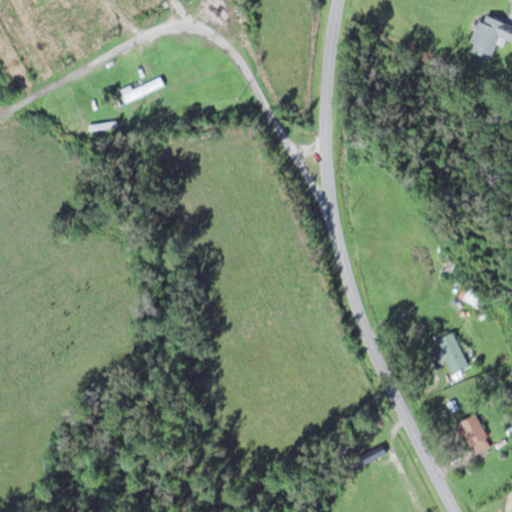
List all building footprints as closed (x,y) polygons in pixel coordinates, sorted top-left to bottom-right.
[(29,0),(0,0),(0,3),(38,77),(63,65),(29,0)] [(494,59),(502,37),(511,41),(511,24),(484,14),(470,51),(494,59)] [(148,92),(144,86),(135,92),(131,85),(123,91),(129,102),(148,92)] [(482,293),(468,287),(463,300),(476,305),(482,293)] [(437,340),(452,373),(470,364),(456,332),(437,340)] [(476,455),(494,445),(478,413),(460,422),(476,455)]
